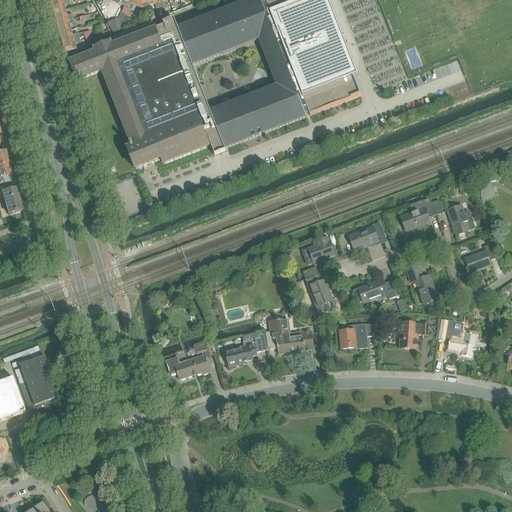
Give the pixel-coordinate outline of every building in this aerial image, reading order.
[(49,6),(47,6),(48,10),(50,16),(66,12),(64,6),(70,5),(69,0),(49,6)] [(128,8),(130,4),(131,0),(121,0),(122,0),(120,4),(128,8)] [(131,0),(130,4),(136,7),(142,9),(149,6),(146,0),(131,0)] [(146,0),(149,6),(150,7),(155,5),(157,9),(161,8),(158,0),(146,0)] [(252,0),(178,29),(193,67),(259,40),(277,86),(211,113),(225,151),(307,118),(306,116),(310,114),(311,117),(361,97),(354,78),(358,77),(328,0),(252,0)] [(379,0),(371,0),(374,9),(382,6),(379,0)] [(511,34),(448,57),(428,0),(398,0),(431,94),(511,66),(511,34)] [(66,12),(50,16),(52,22),(53,25),(54,25),(74,20),(73,15),(67,17),(66,12)] [(120,19),(110,23),(114,35),(124,31),(122,25),(120,19)] [(54,25),(53,25),(54,29),(55,35),(71,31),(70,25),(75,24),(74,20),(54,25)] [(214,154),(215,156),(226,152),(225,151),(211,113),(193,67),(178,29),(175,20),(164,24),(165,27),(156,31),(153,23),(109,40),(111,44),(110,44),(95,50),(97,53),(71,63),(70,63),(77,82),(103,72),(132,145),(130,146),(132,149),(128,150),(136,170),(144,167),(145,167),(146,167),(146,165),(152,163),(152,164),(153,164),(154,164),(154,163),(162,160),(164,165),(210,148),(210,147),(211,147),(214,154)] [(71,31),(55,35),(57,41),(58,44),(59,44),(79,39),(78,34),(73,36),(71,31)] [(59,44),(58,44),(59,48),(61,55),(67,53),(68,53),(77,50),(75,45),(81,43),(79,39),(59,44)] [(0,166),(9,164),(6,151),(1,153),(0,149),(0,166)] [(0,185),(12,182),(10,177),(12,176),(9,164),(0,166),(0,185)] [(11,185),(0,187),(0,193),(3,193),(9,214),(22,210),(16,189),(12,190),(11,185)] [(439,201),(431,204),(436,217),(443,214),(439,201)] [(406,233),(431,224),(429,219),(436,217),(431,204),(424,207),(425,209),(417,212),(401,218),(406,233)] [(464,214),(464,212),(462,207),(447,212),(457,237),(471,231),(475,229),(469,212),(464,214)] [(349,238),(355,252),(379,243),(377,238),(384,236),(380,224),(372,226),(373,229),(349,238)] [(328,238),(313,243),(315,248),(309,250),(314,264),(335,256),(328,238)] [(486,252),(465,260),(471,274),(492,267),(490,262),(497,260),(492,246),(485,248),(486,252)] [(430,277),(423,279),(418,265),(406,269),(412,284),(416,282),(425,306),(439,301),(430,277)] [(306,280),(318,275),(316,269),(304,273),(306,280)] [(318,275),(306,280),(309,288),(311,287),(319,308),(320,307),(322,312),(336,311),(338,302),(333,301),(325,281),(321,283),(318,275)] [(353,292),(352,304),(363,303),(364,304),(388,295),(390,300),(397,298),(394,291),(391,283),(384,285),(383,281),(353,292)] [(270,351),(278,350),(279,355),(278,355),(278,356),(295,354),(295,355),(306,354),(306,351),(315,350),(314,350),(312,333),(290,336),(288,321),(270,323),(272,334),(266,335),(269,349),(270,349),(270,351)] [(442,321),(438,341),(446,342),(446,339),(450,340),(448,351),(462,353),(461,357),(473,359),(474,355),(479,356),(481,348),(475,347),(477,337),(465,334),(466,326),(442,321)] [(400,335),(404,335),(404,341),(401,341),(400,350),(414,351),(414,348),(417,349),(418,336),(428,337),(429,325),(416,324),(416,325),(400,324),(400,335)] [(341,334),(342,351),(356,349),(360,349),(360,350),(368,350),(367,338),(373,338),(373,326),(366,327),(366,326),(336,329),(336,334),(341,334)] [(235,350),(225,352),(229,369),(238,366),(238,367),(245,365),(245,363),(254,361),(253,358),(258,357),(257,354),(269,352),(266,335),(259,336),(259,339),(243,343),(245,350),(235,352),(235,350)] [(207,358),(213,356),(210,346),(204,348),(207,358)] [(63,412),(64,412),(59,398),(61,398),(61,397),(60,397),(45,358),(46,358),(46,357),(21,366),(21,367),(22,367),(23,369),(23,370),(28,384),(22,386),(21,386),(35,422),(63,411),(63,412)] [(166,362),(170,376),(177,373),(179,381),(201,374),(202,376),(210,374),(204,358),(197,360),(197,361),(186,364),(185,363),(180,365),(178,359),(166,362)] [(23,369),(16,371),(21,386),(22,386),(28,384),(23,370),(23,369)] [(0,384),(0,422),(27,413),(15,379),(0,384)] [(91,488),(84,496),(95,506),(102,498),(91,488)] [(50,511),(44,503),(29,511),(50,511)]
